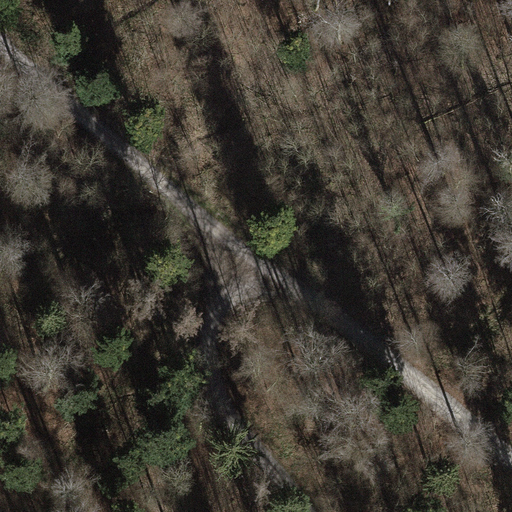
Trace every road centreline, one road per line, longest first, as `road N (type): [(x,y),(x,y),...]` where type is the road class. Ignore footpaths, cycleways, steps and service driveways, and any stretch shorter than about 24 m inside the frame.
road 1 (track): [(511,458),(241,248)]
road 2 (track): [(241,248),(0,41)]
road 3 (track): [(306,511),(243,443),(208,381),(206,318),(241,248)]
